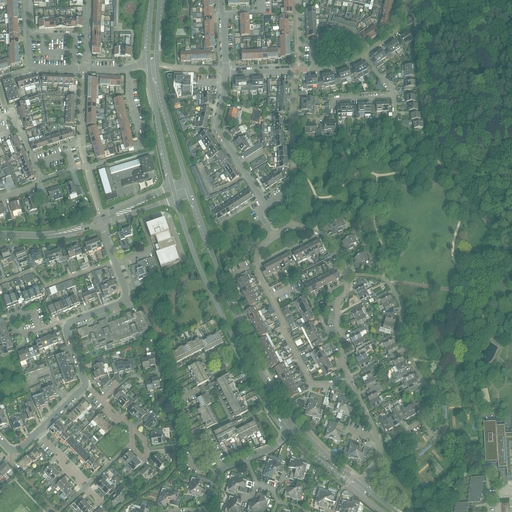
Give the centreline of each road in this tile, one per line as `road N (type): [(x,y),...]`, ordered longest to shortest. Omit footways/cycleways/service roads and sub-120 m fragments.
road 1 (tertiary): [(296,424),(235,318),(188,186)]
road 2 (tertiary): [(175,198),(212,302),(288,432)]
road 3 (residential): [(376,439),(416,423),(427,392),(400,344),(401,306),(388,282),(346,273)]
road 4 (residential): [(272,236),(260,197),(216,126),(224,71)]
road 5 (residential): [(350,384),(311,381),(255,264)]
road 6 (residential): [(64,327),(129,301),(102,224)]
road 7 (unknown): [(114,262),(49,286),(29,268),(0,278)]
road 8 (tertiary): [(148,63),(172,186)]
road 9 (tertiary): [(188,186),(156,65)]
road 10 (residential): [(26,0),(30,67),(83,68)]
